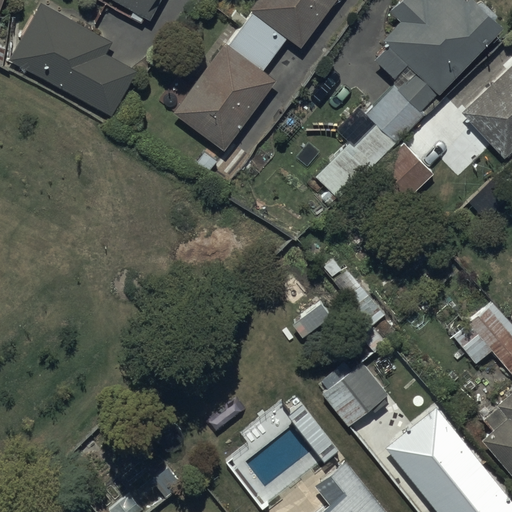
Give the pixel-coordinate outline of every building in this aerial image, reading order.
[(111,35),(45,0),(38,0),(8,56),(109,112),(135,63),(105,47),(111,35)] [(119,0),(131,6),(127,14),(141,21),(144,16),(147,17),(155,0),(119,0)] [(174,103),(172,106),(223,144),(275,74),(262,64),(285,33),(299,43),(330,0),(249,0),(247,3),(250,5),(243,14),(234,7),(228,14),(238,21),(226,38),(221,35),(187,81),(176,72),(161,93),(174,103)] [(327,202),(336,193),(339,195),(424,112),(418,106),(505,21),(496,12),(498,11),(486,0),(385,0),(386,0),(397,12),(378,31),(385,38),(372,51),(391,71),(405,58),(412,65),(394,82),(392,80),(386,85),(366,65),(333,98),(316,81),(294,102),(313,121),(322,112),(344,135),(311,167),(328,184),(318,194),(327,202)] [(11,48),(0,41),(0,62),(2,63),(11,48)] [(511,53),(457,105),(502,154),(511,144),(511,53)] [(432,169),(402,137),(372,165),(402,197),(432,169)] [(320,264),(366,320),(356,328),(372,348),(384,338),(371,322),(386,310),(370,291),(373,288),(363,277),(360,279),(336,250),(320,264)] [(511,303),(505,309),(492,293),(449,328),(475,360),(490,347),(511,373),(511,303)] [(320,295),(289,318),(300,333),(331,311),(320,295)] [(342,354),(318,375),(325,383),(320,388),(348,421),(387,388),(359,355),(349,363),(342,354)] [(496,399),(481,412),(489,423),(479,432),(511,470),(511,381),(494,397),(496,399)] [(301,396),(284,409),(323,458),(339,446),(301,396)] [(511,511),(511,497),(432,399),(382,440),(439,511),(511,511)] [(391,511),(344,453),(312,479),(324,493),(300,511),(391,511)] [(168,458),(145,475),(162,497),(184,480),(168,458)] [(130,488),(106,507),(110,511),(137,511),(145,506),(130,488)]
